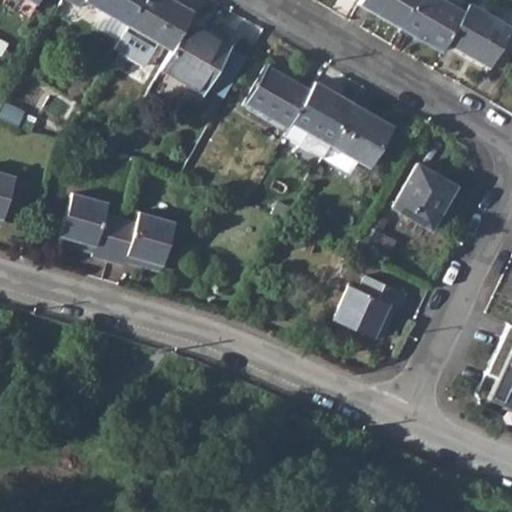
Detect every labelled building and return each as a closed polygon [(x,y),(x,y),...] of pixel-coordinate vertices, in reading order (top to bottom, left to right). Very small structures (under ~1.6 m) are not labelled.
[(82,2),(125,27),(140,0),(60,0),(60,1),(77,11),(82,2)] [(151,42),(169,52),(186,22),(192,13),(168,0),(140,0),(125,27),(151,42)] [(412,0),(357,0),(356,2),(397,26),(412,0)] [(443,42),(461,12),(439,0),(412,0),(397,26),(438,50),(443,42)] [(443,42),(486,67),(509,29),(465,4),(461,12),(443,42)] [(230,46),(186,22),(169,52),(163,62),(159,70),(203,94),(230,46)] [(169,52),(151,42),(145,52),(163,62),(169,52)] [(264,67),(243,103),(287,128),(290,124),(308,92),(264,67)] [(308,92),(290,124),(328,146),(351,105),(313,83),(308,92)] [(0,106),(0,118),(17,127),(23,111),(2,102),(0,106)] [(284,134),(287,128),(243,103),(239,110),(284,134)] [(328,146),(366,168),(390,127),(351,105),(328,146)] [(391,209),(429,231),(454,188),(415,165),(391,209)] [(0,223),(13,177),(0,173),(0,223)] [(89,256),(105,261),(117,218),(102,214),(105,204),(70,194),(56,240),(75,245),(77,241),(92,245),(89,256)] [(133,223),(117,218),(105,261),(121,265),(125,255),(141,260),(140,264),(159,269),(171,223),(136,213),(133,223)] [(332,320),(376,339),(384,322),(380,320),(387,305),(397,309),(404,294),(364,276),(358,290),(347,285),(332,320)] [(511,324),(507,322),(475,393),(480,406),(511,421),(511,420),(511,324)]
